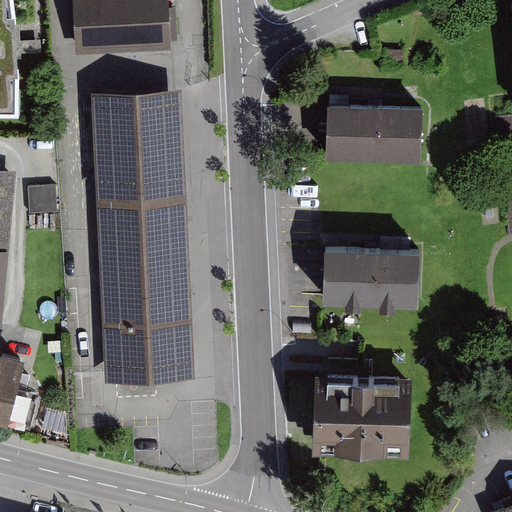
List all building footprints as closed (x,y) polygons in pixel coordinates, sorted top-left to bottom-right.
[(14,0),(0,0),(0,119),(20,120),(20,59),(18,25),(14,0)] [(170,0),(73,0),(75,54),(172,51),(170,0)] [(404,51),(385,51),(385,63),(404,63),(404,51)] [(182,89),(93,93),(108,383),(197,378),(182,89)] [(424,111),(329,108),(327,163),(422,167),(424,111)] [(511,235),(511,115),(495,117),(509,236),(511,235)] [(0,324),(1,325),(17,174),(0,171),(0,324)] [(56,185),(28,187),(30,214),(58,212),(56,185)] [(421,253),(327,249),(324,302),(347,303),(346,309),(363,309),(363,304),(381,305),(380,311),(396,312),(397,304),(419,305),(421,253)] [(0,427),(10,430),(11,425),(31,430),(39,396),(19,391),(25,364),(1,358),(0,363),(0,427)] [(317,378),(315,454),(412,457),(415,381),(317,378)]
